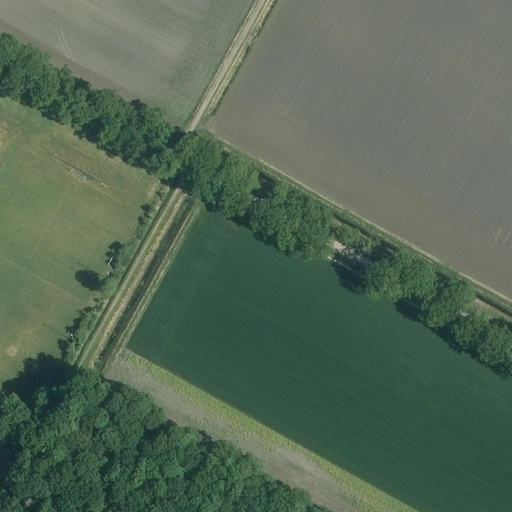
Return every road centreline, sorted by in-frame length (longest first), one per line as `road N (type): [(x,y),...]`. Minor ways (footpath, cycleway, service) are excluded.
road 1 (track): [(178,157),(511,344)]
road 2 (track): [(0,58),(178,157)]
road 3 (track): [(263,0),(178,157)]
